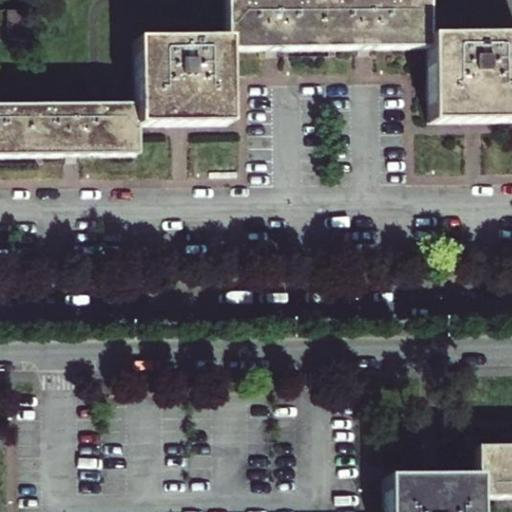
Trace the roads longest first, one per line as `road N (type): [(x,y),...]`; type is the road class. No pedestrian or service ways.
road 1 (residential): [(511,308),(0,316)]
road 2 (residential): [(0,351),(511,346)]
